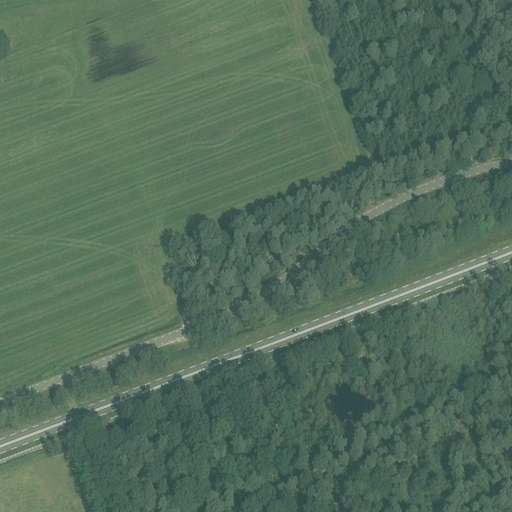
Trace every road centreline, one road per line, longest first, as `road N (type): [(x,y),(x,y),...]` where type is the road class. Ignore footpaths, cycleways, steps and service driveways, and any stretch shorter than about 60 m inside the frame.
road 1 (unclassified): [(62,378),(255,299),(403,197),(511,163)]
road 2 (primary): [(77,417),(511,250)]
